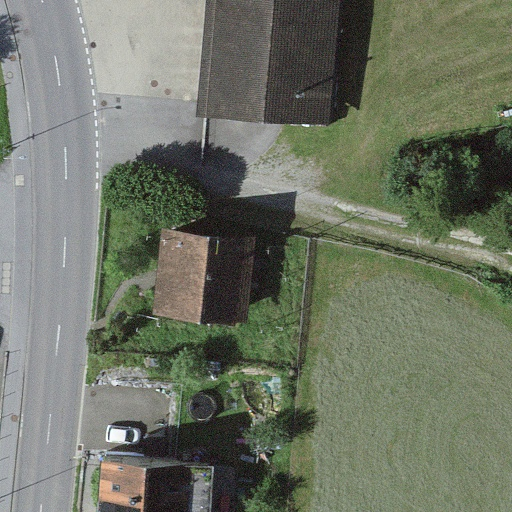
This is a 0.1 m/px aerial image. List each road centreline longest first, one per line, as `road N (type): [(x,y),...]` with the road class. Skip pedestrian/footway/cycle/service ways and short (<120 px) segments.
road 1 (tertiary): [(42,511),(67,205),(52,35),(41,0)]
road 2 (track): [(511,267),(453,243),(213,179),(65,152)]
